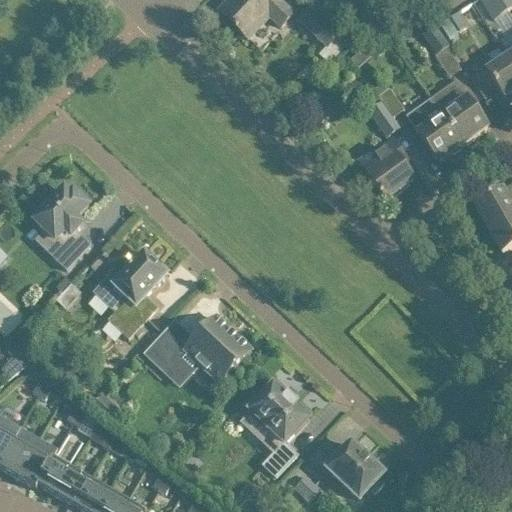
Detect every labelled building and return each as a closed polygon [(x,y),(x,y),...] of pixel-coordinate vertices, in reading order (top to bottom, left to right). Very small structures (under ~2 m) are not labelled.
[(294,17),(276,0),(238,0),(223,17),(220,13),(219,14),(235,30),(234,31),(237,33),(238,32),(248,41),(270,18),(282,29),(294,17)] [(297,0),(309,11),(323,24),(335,10),(324,0),(297,0)] [(509,14),(499,0),(482,0),(480,1),(494,24),(509,14)] [(511,0),(499,0),(509,14),(511,12),(511,0)] [(338,38),(323,24),(309,11),(299,23),(328,50),(320,58),(330,67),(349,47),(338,38)] [(468,29),(459,15),(441,27),(449,41),(468,29)] [(462,73),(447,52),(451,49),(442,36),(430,44),(439,58),(436,60),(451,81),(462,73)] [(511,66),(508,60),(487,74),(500,94),(496,97),(504,110),(511,104),(511,66)] [(456,86),(444,94),(432,103),(464,148),(488,131),(456,86)] [(379,100),(383,106),(394,122),(405,114),(390,92),(379,100)] [(464,148),(432,103),(407,120),(439,166),(464,148)] [(400,131),(394,122),(383,106),(370,115),(387,140),(400,131)] [(379,164),(366,173),(381,195),(379,196),(382,199),(383,198),(387,203),(415,183),(405,170),(410,167),(394,144),(375,157),(379,164)] [(511,187),(475,209),(489,233),(511,219),(511,187)] [(71,198),(65,193),(58,200),(55,198),(45,208),(48,211),(35,224),(61,249),(52,259),(67,273),(91,249),(76,235),(83,228),(77,222),(89,209),(74,195),(71,198)] [(511,219),(489,233),(502,256),(511,251),(511,219)] [(0,227),(0,245),(9,236),(0,227)] [(146,300),(167,278),(155,268),(158,265),(147,255),(133,271),(130,268),(120,279),(113,286),(108,280),(93,295),(115,317),(108,324),(129,343),(159,312),(146,300)] [(175,326),(146,358),(166,377),(180,362),(193,375),(200,368),(220,387),(252,353),(217,321),(195,345),(175,326)] [(119,399),(126,388),(105,374),(98,385),(119,399)] [(39,400),(44,392),(38,388),(33,397),(39,400)] [(264,469),(277,481),(298,459),(285,448),(309,423),(296,411),(298,408),(289,399),(286,402),(274,390),(267,397),(263,394),(254,404),(258,407),(251,415),(272,435),(262,445),(275,457),(264,469)] [(50,395),(44,392),(39,400),(45,404),(50,395)] [(123,415),(105,397),(90,412),(108,430),(123,415)] [(74,427),(79,419),(73,415),(67,424),(74,427)] [(0,419),(0,468),(21,432),(0,419)] [(85,422),(79,419),(74,427),(80,431),(85,422)] [(234,450),(250,439),(245,431),(229,442),(234,450)] [(21,432),(0,468),(0,471),(18,482),(40,443),(21,432)] [(114,444),(107,441),(102,449),(109,453),(114,444)] [(40,443),(18,482),(37,493),(39,489),(54,462),(59,454),(40,443)] [(360,503),(370,492),(375,497),(384,487),(379,483),(384,478),(352,448),(328,473),(360,503)] [(128,462),(134,453),(127,449),(122,458),(128,462)] [(140,456),(134,453),(128,462),(135,465),(140,456)] [(310,458),(298,471),(313,485),(326,472),(310,458)] [(57,500),(73,473),(54,462),(39,489),(57,500)] [(91,484),(73,473),(57,500),(76,510),(91,484)] [(305,481),(293,494),(301,502),(314,489),(305,481)] [(160,494),(165,485),(158,482),(153,491),(160,494)] [(99,511),(109,494),(91,484),(76,510),(78,511),(99,511)] [(171,489),(165,485),(160,494),(166,498),(171,489)] [(123,511),(128,505),(109,494),(99,511),(123,511)]
